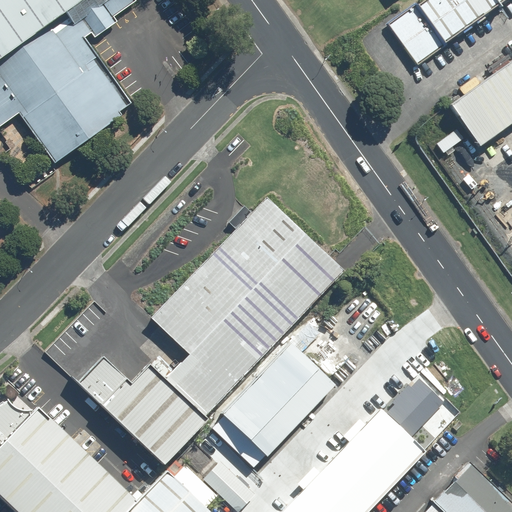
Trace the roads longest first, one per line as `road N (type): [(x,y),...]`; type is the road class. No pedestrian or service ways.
road 1 (primary): [(279,37),(511,363)]
road 2 (unclassified): [(0,319),(279,37)]
road 3 (unknown): [(511,398),(397,511)]
